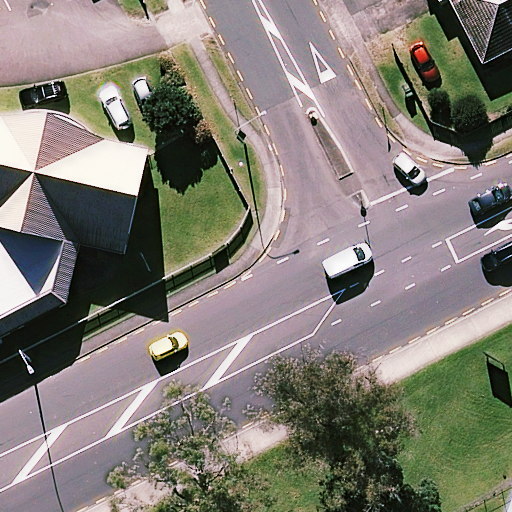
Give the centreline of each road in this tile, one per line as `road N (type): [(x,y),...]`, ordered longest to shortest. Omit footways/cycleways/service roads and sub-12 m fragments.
road 1 (tertiary): [(255,0),(399,277)]
road 2 (secondary): [(232,365),(192,423),(20,511)]
road 3 (secondary): [(0,427),(164,350),(232,365)]
road 4 (secondary): [(399,277),(232,365)]
road 5 (secondary): [(511,221),(399,277)]
